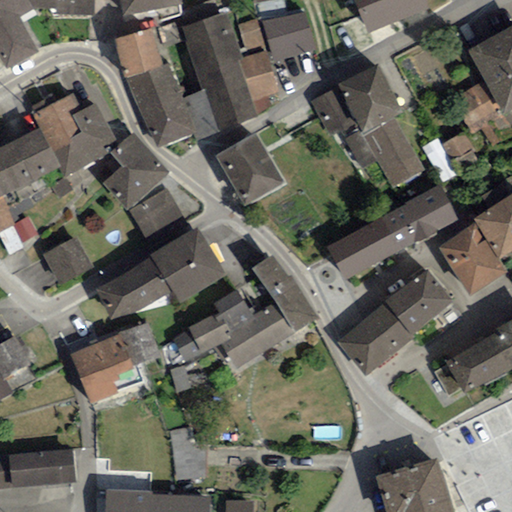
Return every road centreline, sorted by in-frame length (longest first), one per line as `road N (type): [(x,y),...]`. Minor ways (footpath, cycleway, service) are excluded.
road 1 (residential): [(183,173),(480,0)]
road 2 (residential): [(378,425),(296,266),(225,209)]
road 3 (residential): [(0,276),(41,312),(225,209)]
road 4 (residential): [(183,173),(145,137),(96,59),(56,55),(0,84)]
road 5 (residential): [(511,470),(378,425)]
